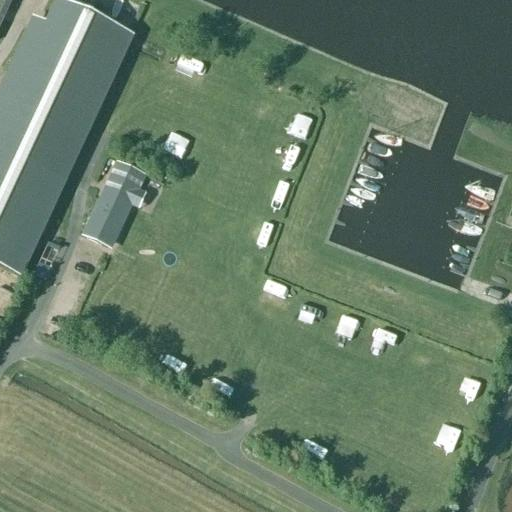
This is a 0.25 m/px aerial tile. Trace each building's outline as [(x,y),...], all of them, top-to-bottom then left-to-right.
[(0,0),(0,22),(10,0),(0,0)] [(0,121),(0,152),(63,182),(130,39),(55,4),(0,121)] [(143,180),(114,166),(107,181),(136,195),(143,180)] [(125,206),(101,195),(80,239),(104,250),(125,206)] [(58,251),(47,246),(32,277),(43,282),(58,251)] [(0,311),(2,313),(14,296),(0,285),(0,311)]
